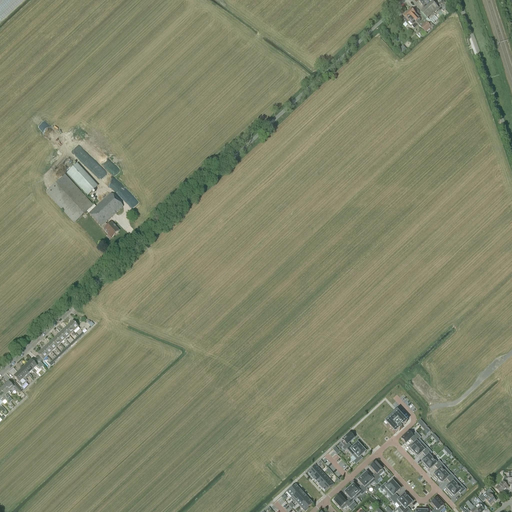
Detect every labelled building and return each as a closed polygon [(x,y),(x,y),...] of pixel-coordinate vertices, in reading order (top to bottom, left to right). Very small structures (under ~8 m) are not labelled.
[(0,0),(0,22),(24,0),(0,0)] [(421,13),(427,19),(438,9),(432,2),(421,13)] [(420,19),(416,15),(411,9),(410,10),(409,11),(407,13),(418,25),(421,22),(420,21),(421,20),(420,19)] [(418,25),(407,13),(405,15),(404,15),(403,15),(404,16),(403,17),(408,22),(410,21),(413,25),(412,26),(414,29),(414,28),(416,30),(420,27),(418,25)] [(430,21),(435,26),(440,22),(435,16),(430,21)] [(427,22),(421,27),(426,33),(432,28),(427,22)] [(422,30),(419,33),(418,34),(419,35),(418,36),(421,40),(426,34),(424,32),(422,30)] [(403,46),(399,51),(402,54),(407,49),(403,46)] [(80,159),(86,153),(60,128),(54,134),(80,159)] [(66,175),(70,179),(86,197),(97,187),(76,165),(66,175)] [(92,206),(69,180),(65,176),(46,193),(74,223),(86,212),(101,228),(104,231),(103,231),(108,236),(106,237),(109,240),(119,232),(111,224),(108,227),(105,224),(123,207),(111,194),(96,208),(94,205),(92,206)] [(80,326),(78,328),(73,322),(68,326),(74,332),(76,334),(80,330),(83,333),(85,331),(80,326)] [(68,326),(64,330),(69,336),(74,332),(68,326)] [(69,336),(64,330),(59,334),(65,340),(66,342),(68,340),(67,338),(69,336)] [(65,340),(59,334),(55,338),(60,344),(65,340)] [(55,338),(51,342),(56,348),(60,344),(55,338)] [(56,348),(51,342),(46,347),(52,352),(56,348)] [(46,347),(42,351),(47,356),(52,352),(46,347)] [(47,356),(42,351),(37,355),(43,361),(47,356)] [(27,365),(32,371),(33,370),(37,367),(40,369),(43,366),(39,361),(35,364),(31,361),(27,365)] [(27,365),(22,369),(28,375),(29,374),(32,372),(32,371),(27,365)] [(22,369),(18,373),(24,379),(25,378),(27,376),(28,375),(22,369)] [(14,377),(19,383),(20,382),(23,380),(24,379),(18,373),(14,377)] [(12,392),(11,390),(13,388),(8,382),(4,387),(9,392),(11,394),(12,392)] [(9,392),(4,387),(0,390),(0,391),(10,403),(12,401),(7,395),(9,392)] [(8,404),(10,403),(0,391),(0,400),(0,401),(2,403),(5,401),(8,404)] [(396,412),(384,423),(394,434),(398,431),(399,432),(401,429),(406,424),(396,412)] [(412,442),(419,436),(416,433),(413,435),(410,431),(401,440),(405,444),(410,440),(412,442)] [(344,451),(346,450),(350,446),(348,444),(349,443),(351,442),(351,441),(353,439),(349,434),(340,443),(344,447),(342,448),(344,451)] [(412,442),(414,444),(409,449),(410,450),(409,451),(412,453),(413,453),(423,444),(419,440),(421,438),(419,436),(412,442)] [(346,450),(352,456),(361,448),(361,447),(362,447),(360,444),(359,445),(357,443),(352,448),(350,446),(346,450)] [(429,450),(427,447),(423,444),(413,453),(417,458),(422,453),(424,455),(429,450)] [(361,448),(352,456),(356,460),(353,462),(356,465),(362,459),(360,457),(365,452),(364,451),(365,450),(363,448),(362,448),(361,448)] [(425,466),(434,458),(431,454),(432,453),(429,450),(424,455),(426,457),(421,462),(422,464),(424,467),(425,466)] [(436,468),(441,464),(438,461),(437,462),(434,458),(425,466),(425,467),(424,467),(427,470),(427,469),(429,471),(434,466),(436,468)] [(375,463),(370,468),(376,475),(374,477),(378,481),(381,479),(379,477),(384,472),(375,463)] [(437,480),(447,470),(444,467),(441,464),(436,468),(438,471),(433,475),(434,477),(434,478),(436,480),(437,479),(437,480)] [(313,469),(308,474),(312,479),(320,471),(315,466),(312,469),(313,469)] [(454,477),(451,474),(447,470),(437,480),(441,484),(446,479),(448,482),(454,477)] [(312,479),(316,483),(324,476),(320,471),(312,479)] [(362,477),(361,477),(369,487),(374,483),(376,486),(380,483),(378,481),(374,477),(371,479),(366,473),(365,474),(364,474),(361,476),(362,477)] [(316,483),(320,488),(329,480),(324,476),(316,483)] [(362,486),(360,488),(364,493),(367,491),(366,489),(369,487),(361,477),(357,481),(362,486)] [(448,482),(450,484),(445,489),(447,490),(446,491),(448,493),(449,493),(459,483),(456,480),(454,477),(448,482)] [(511,485),(511,478),(509,478),(509,482),(506,485),(503,482),(496,489),(501,495),(509,488),(508,487),(509,485),(511,485)] [(330,488),(330,489),(334,486),(329,480),(320,488),(325,492),(330,488)] [(393,483),(392,481),(387,486),(385,484),(380,488),(382,491),(384,490),(387,494),(396,486),(395,485),(396,484),(394,482),(393,483)] [(452,496),(453,497),(458,493),(460,495),(466,490),(463,487),(459,483),(449,493),(449,494),(451,497),(452,496)] [(291,498),(299,490),(295,485),(290,490),(290,489),(286,492),(291,498)] [(349,489),(348,489),(357,498),(360,495),(362,496),(364,493),(360,488),(358,490),(353,485),(351,487),(351,486),(348,488),(349,489)] [(396,486),(387,494),(390,497),(389,499),(392,502),(397,497),(395,495),(400,490),(399,489),(399,488),(397,485),(396,486)] [(345,492),(344,493),(349,498),(346,500),(351,506),(354,503),(353,502),(357,498),(348,489),(348,490),(347,489),(345,491),(345,492)] [(299,490),(291,498),(295,502),(304,495),(299,490)] [(490,490),(482,496),(481,495),(478,497),(483,502),(485,500),(491,506),(496,501),(491,496),(494,494),(490,490)] [(405,496),(404,494),(399,499),(397,497),(392,502),(394,505),(396,504),(399,507),(408,499),(408,498),(406,495),(405,496)] [(304,495),(295,502),(300,507),(308,499),(304,495)] [(348,508),(351,506),(346,500),(344,502),(339,496),(333,502),(342,511),(347,506),(348,508)] [(308,499),(300,507),(304,511),(308,509),(307,509),(312,504),(308,499)] [(409,499),(408,499),(399,507),(398,508),(401,511),(406,511),(409,510),(407,508),(412,503),(411,502),(412,501),(409,499)] [(434,511),(440,511),(445,508),(436,499),(431,504),(436,509),(433,511),(434,511)] [(475,505),(473,507),(477,511),(483,511),(487,509),(479,500),(474,504),(475,505)]
